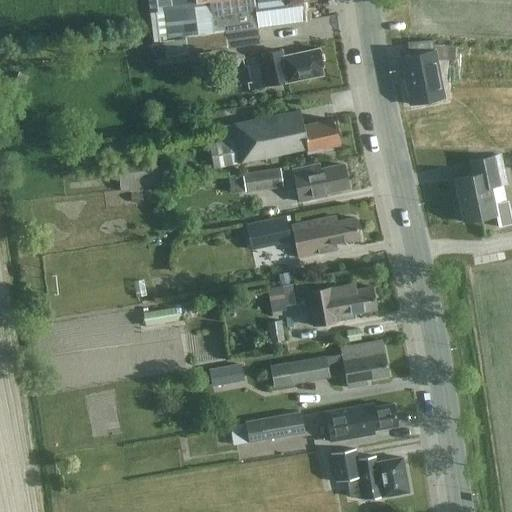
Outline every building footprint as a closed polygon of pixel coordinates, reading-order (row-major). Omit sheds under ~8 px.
[(224,29),(257,25),(303,19),(300,1),(309,0),(146,0),(152,38),(162,37),(187,34),(224,29)] [(257,25),(224,29),(227,47),(260,43),(257,25)] [(187,34),(189,54),(227,49),(227,47),(224,29),(187,34)] [(164,57),(189,54),(187,34),(162,37),(164,57)] [(454,59),(455,46),(432,44),(432,40),(408,42),(410,55),(397,57),(401,79),(404,78),(409,104),(443,98),(435,57),(453,59),(454,59)] [(318,48),(282,56),(281,50),(261,54),(262,56),(243,60),(249,89),(287,81),(287,82),(322,74),(320,66),(322,66),(318,48)] [(303,125),(299,110),(219,127),(221,140),(208,143),(213,168),(307,149),(307,153),(321,150),(322,148),(339,144),(333,119),(303,125)] [(490,186),(506,183),(500,155),(470,161),(473,175),(454,179),(463,222),(496,215),(498,227),(511,224),(507,201),(494,203),(490,186)] [(117,165),(120,191),(167,184),(164,158),(117,165)] [(348,188),(343,164),(319,169),(318,164),(292,170),(291,166),(241,173),(244,192),(282,186),(282,185),(295,183),(298,201),(325,196),(325,193),(348,188)] [(285,216),(257,222),(262,242),(290,236),(285,216)] [(290,226),(298,258),(337,249),(335,244),(359,239),(354,217),(336,221),(334,216),(290,226)] [(299,304),(296,287),(295,282),(292,271),(278,274),(281,285),(267,288),(272,314),(286,311),(285,307),(299,304)] [(354,317),(354,313),(376,309),(372,287),(354,290),(353,284),(307,292),(313,325),(354,317)] [(143,312),(145,325),(176,320),(174,307),(143,312)] [(267,323),(271,342),(283,340),(280,321),(267,323)] [(346,374),(348,386),(366,383),(365,379),(387,375),(383,353),(381,341),(341,347),(343,355),(270,367),(273,386),(346,374)] [(224,367),(209,370),(211,385),(227,382),(224,367)] [(375,407),(374,403),(324,412),(330,442),(374,434),(373,430),(396,426),(392,404),(375,407)] [(302,433),(299,413),(245,423),(245,424),(230,427),(233,445),(302,433)] [(375,455),(356,459),(354,449),(331,453),(335,479),(347,477),(351,495),(362,493),(364,500),(408,492),(402,457),(376,462),(375,455)]
